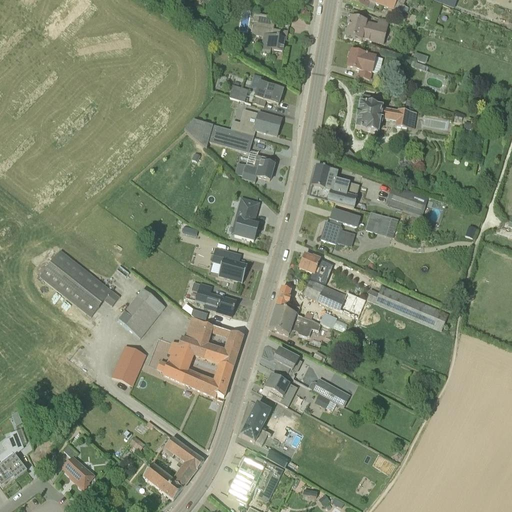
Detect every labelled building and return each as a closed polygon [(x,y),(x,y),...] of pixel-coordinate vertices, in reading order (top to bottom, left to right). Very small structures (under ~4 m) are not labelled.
[(342,0),(342,2),(368,10),(373,12),(375,5),(398,13),(401,14),(402,14),(402,12),(404,7),(403,7),(399,5),(400,0),(401,0),(405,1),(405,0),(342,0)] [(457,0),(431,0),(432,0),(454,9),(457,0)] [(430,2),(428,9),(439,13),(441,6),(430,2)] [(253,15),(250,37),(254,37),(255,35),(264,37),(261,52),(270,54),(270,52),(282,53),(285,40),(286,40),(288,33),(273,31),(275,19),(253,15)] [(350,19),(345,38),(361,42),(362,40),(383,46),(388,24),(378,20),(377,27),(366,24),(366,23),(350,19)] [(365,56),(365,57),(350,53),(347,69),(359,72),(358,78),(369,81),(371,75),(372,76),(375,60),(375,58),(365,56)] [(427,64),(428,57),(415,54),(413,61),(427,64)] [(465,80),(455,77),(453,84),(462,87),(465,80)] [(258,84),(256,93),(253,105),(264,108),(266,102),(278,106),(283,92),(258,84)] [(248,92),(232,87),(229,99),(244,104),(248,92)] [(381,110),(377,109),(379,100),(361,97),(358,116),(358,115),(357,121),(355,131),(377,134),(379,125),(381,125),(382,121),(396,123),(395,128),(413,131),(416,115),(398,112),(398,113),(381,110)] [(254,129),(243,125),(241,130),(235,128),(233,133),(253,139),(255,132),(276,138),(281,121),(258,114),(254,129)] [(183,132),(205,152),(208,143),(248,155),(253,139),(233,133),(192,122),(183,132)] [(337,159),(347,149),(344,147),(335,156),(337,159)] [(345,157),(351,160),(354,154),(348,151),(345,157)] [(238,165),(235,176),(242,178),(241,181),(255,184),(256,179),(269,182),(274,166),(271,166),(272,162),(257,158),(253,169),(238,165)] [(317,168),(312,188),(309,199),(327,203),(353,210),(359,190),(333,183),(336,173),(330,171),(317,168)] [(422,217),(427,200),(391,189),(386,205),(422,217)] [(253,225),(258,206),(241,201),(236,221),(238,222),(234,238),(253,243),(258,227),(253,225)] [(335,245),(344,247),(348,234),(342,233),(343,230),(340,229),(341,224),(356,229),(359,220),(333,212),(330,221),(332,222),(331,227),(326,226),(321,242),(335,246),(335,245)] [(387,219),(370,215),(365,232),(392,240),(398,222),(395,221),(387,219)] [(469,228),(465,239),(474,242),(477,231),(469,228)] [(242,257),(216,249),(214,257),(223,259),(218,277),(242,284),(247,267),(240,264),(242,257)] [(119,299),(60,252),(39,278),(91,319),(104,302),(112,308),(119,299)] [(314,276),(322,279),(324,272),(325,272),(327,265),(320,262),(320,261),(312,258),(312,259),(304,256),(299,270),(314,276)] [(302,296),(317,303),(316,304),(339,313),(346,297),(309,282),(302,296)] [(192,292),(197,294),(195,302),(217,309),(216,314),(231,319),(236,304),(210,296),(212,290),(194,285),(192,292)] [(366,302),(440,333),(447,316),(381,288),(378,295),(370,292),(366,302)] [(281,290),(275,310),(318,325),(319,323),(314,317),(304,313),(302,313),(303,311),(300,310),(301,310),(289,306),(290,301),(288,301),(290,293),(281,290)] [(117,322),(140,341),(164,310),(142,291),(117,322)] [(318,325),(275,310),(268,331),(288,337),(290,332),(297,334),(298,337),(306,339),(308,338),(311,331),(317,333),(320,326),(318,326),(318,325)] [(207,316),(194,312),(191,318),(203,325),(207,316)] [(332,330),(337,319),(325,314),(320,325),(332,330)] [(203,325),(191,319),(183,341),(181,340),(178,348),(177,351),(193,357),(222,367),(233,370),(243,338),(203,325)] [(334,330),(347,332),(349,323),(337,320),(334,330)] [(162,377),(182,386),(186,374),(193,357),(177,351),(178,348),(172,346),(168,355),(171,357),(167,366),(160,363),(157,371),(163,374),(162,377)] [(132,388),(145,358),(125,349),(112,379),(132,388)] [(279,351),(273,364),(277,366),(274,372),(292,381),(294,378),(293,376),(296,374),(302,364),(298,362),(298,361),(279,351)] [(322,365),(325,359),(316,354),(313,360),(322,365)] [(207,383),(202,394),(215,400),(216,397),(224,399),(233,370),(222,367),(215,386),(207,383)] [(182,386),(202,394),(207,383),(199,380),(186,374),(182,386)] [(285,408),(285,409),(287,410),(297,390),(292,388),(271,377),(264,390),(269,393),(267,398),(285,408)] [(343,407),(349,396),(318,380),(312,391),(343,407)] [(335,404),(330,402),(318,396),(314,404),(331,412),(335,404)] [(77,415),(78,414),(82,410),(83,409),(78,404),(71,410),(77,415)] [(266,439),(268,437),(273,439),(280,426),(268,419),(271,413),(256,406),(240,438),(254,445),(255,444),(262,448),(266,439)] [(17,416),(12,419),(16,429),(21,427),(17,416)] [(4,453),(9,460),(2,465),(15,482),(27,473),(13,455),(16,453),(14,449),(22,446),(17,433),(9,436),(11,439),(6,441),(1,444),(7,451),(4,453)] [(134,438),(128,445),(139,454),(145,447),(134,438)] [(180,475),(179,476),(188,483),(204,463),(172,440),(165,449),(186,464),(180,475)] [(63,452),(73,461),(78,454),(68,446),(63,452)] [(289,462),(270,451),(265,459),(285,470),(289,462)] [(63,472),(78,485),(80,487),(79,489),(84,492),(89,486),(87,485),(93,478),(73,461),(63,472)] [(258,501),(265,504),(268,503),(282,474),(254,461),(252,466),(245,462),(227,499),(246,508),(251,498),(255,490),(260,493),(257,498),(258,501)] [(0,487),(3,491),(15,482),(0,462),(0,487)] [(188,483),(179,476),(173,484),(152,468),(142,480),(173,503),(188,483)] [(329,503),(324,497),(320,500),(325,507),(329,503)]
